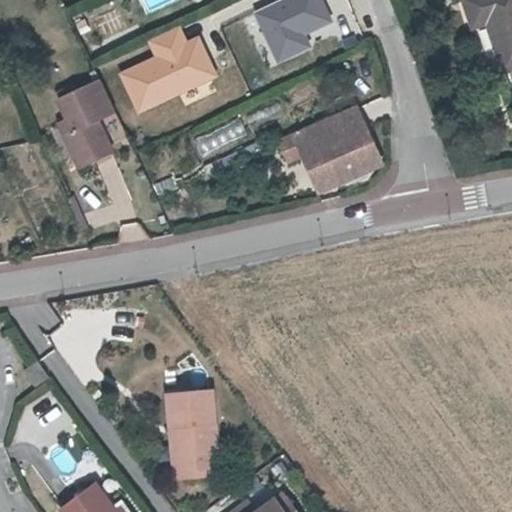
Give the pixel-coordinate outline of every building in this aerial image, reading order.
[(478,32),(492,28),(508,76),(511,74),(511,0),(488,0),(468,7),(478,32)] [(78,136),(71,139),(86,174),(120,159),(103,124),(121,116),(107,87),(64,106),(72,123),(78,136)] [(362,116),(301,142),(323,192),(384,166),(362,116)] [(238,119),(194,136),(200,153),(245,136),(238,119)] [(78,136),(72,123),(64,127),(71,139),(78,136)] [(87,208),(78,215),(92,246),(103,241),(87,208)] [(51,368),(39,351),(25,359),(37,377),(51,368)] [(181,426),(184,477),(222,475),(216,390),(171,393),(173,427),(181,426)] [(176,478),(184,477),(181,426),(173,427),(176,478)] [(120,511),(115,504),(111,499),(95,476),(60,502),(66,511),(120,511)] [(120,511),(135,511),(121,492),(111,499),(115,504),(120,511)] [(298,511),(286,494),(259,511),(258,511),(249,499),(230,511),(298,511)]
